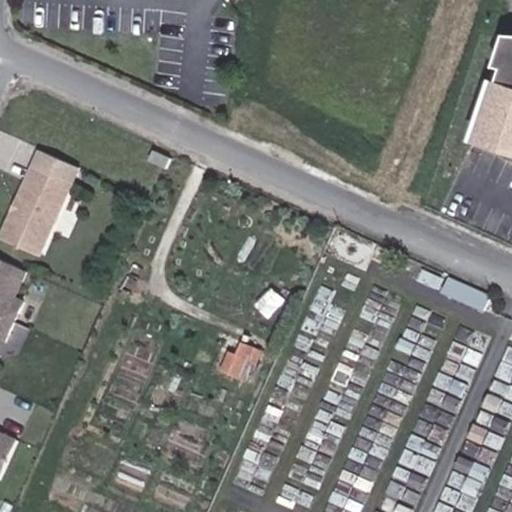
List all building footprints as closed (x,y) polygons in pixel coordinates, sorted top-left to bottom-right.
[(511,57),(503,84),(500,83),(480,140),(511,151),(511,57)] [(155,151),(151,161),(165,168),(169,158),(155,151)] [(41,255),(72,187),(34,169),(3,238),(41,255)] [(16,300),(28,273),(0,260),(0,341),(7,344),(25,304),(16,300)] [(492,295),(452,277),(445,292),(485,310),(492,295)] [(226,371),(249,381),(264,345),(241,336),(226,371)] [(21,443),(0,433),(0,480),(3,482),(21,443)]
